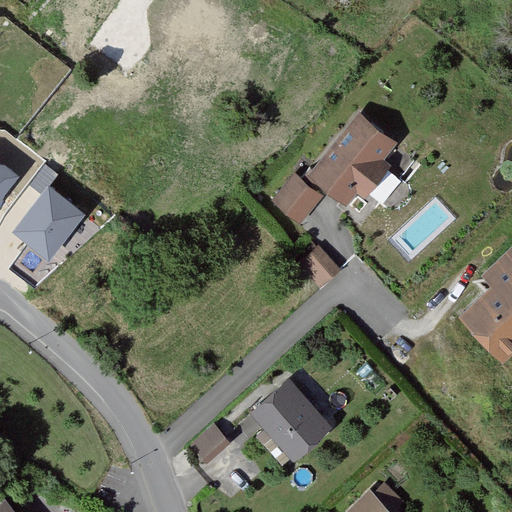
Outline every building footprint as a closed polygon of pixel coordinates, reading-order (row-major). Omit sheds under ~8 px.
[(380,161),(395,145),(364,117),(317,171),(326,180),(346,199),(357,186),(364,192),(387,167),(380,161)] [(12,169),(0,159),(0,174),(5,178),(12,169)] [(326,180),(317,171),(312,166),(303,177),(317,190),(326,180)] [(321,193),(317,190),(303,177),(297,172),(276,196),(300,217),(321,193)] [(49,179),(14,226),(50,253),(85,206),(49,179)] [(332,270),(314,250),(302,261),(320,281),(332,270)] [(511,263),(495,280),(507,294),(495,306),(492,302),(473,320),(506,355),(511,349),(511,263)] [(286,433),(275,444),(294,465),(305,454),(333,428),(294,384),(266,410),(279,424),(286,433)] [(218,420),(197,441),(210,454),(231,433),(218,420)] [(279,424),(267,436),(275,444),(286,433),(279,424)] [(424,482),(412,471),(403,480),(415,492),(424,482)] [(398,476),(362,511),(409,511),(422,500),(415,492),(403,480),(398,476)] [(30,511),(19,497),(0,511),(30,511)]
